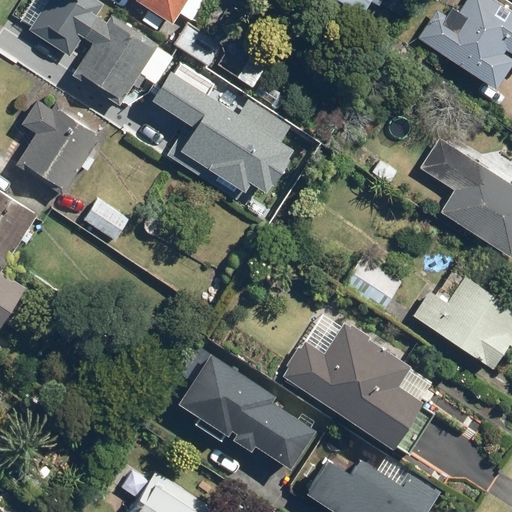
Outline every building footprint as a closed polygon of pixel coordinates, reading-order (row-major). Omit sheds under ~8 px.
[(141,0),(173,21),(187,0),(141,0)] [(368,0),(336,0),(360,14),(368,0)] [(498,85),(511,62),(511,6),(501,0),(441,0),(419,37),(498,85)] [(111,11),(107,19),(92,10),(79,30),(94,40),(74,71),(121,102),(160,42),(111,11)] [(221,47),(185,22),(173,39),(186,49),(206,63),(208,65),(221,47)] [(206,63),(186,49),(174,66),(196,82),(208,65),(206,63)] [(269,63),(253,51),(238,71),(254,83),(269,63)] [(64,193),(106,129),(58,98),(53,106),(38,97),(21,122),(36,132),(16,162),(64,193)] [(511,178),(441,136),(425,163),(461,184),(448,207),(511,246),(511,244),(511,178)] [(379,155),(367,171),(386,185),(398,169),(379,155)] [(3,268),(40,211),(0,185),(0,325),(27,284),(3,268)] [(130,218),(98,196),(83,217),(115,239),(130,218)] [(403,282),(365,256),(345,285),(382,311),(403,282)] [(498,366),(511,344),(511,300),(471,275),(455,299),(430,283),(412,311),(447,334),(498,366)] [(342,322),(326,350),(303,336),(282,372),(305,385),(300,393),(392,448),(435,378),(342,322)] [(192,419),(222,438),(228,430),(256,448),(260,441),(295,464),(324,418),(211,345),(177,397),(198,410),(192,419)] [(428,511),(427,511),(441,489),(408,468),(402,477),(361,451),(351,467),(331,454),(308,491),(341,511),(428,511)] [(210,511),(213,507),(153,470),(125,511),(210,511)]
